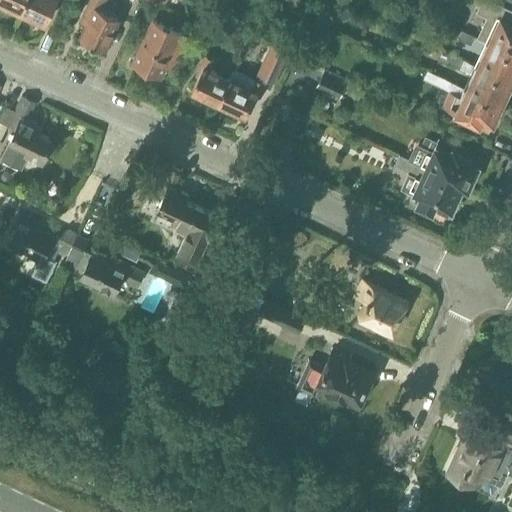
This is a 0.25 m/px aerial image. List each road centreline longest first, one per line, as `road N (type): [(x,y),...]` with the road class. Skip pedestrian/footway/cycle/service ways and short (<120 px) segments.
road 1 (residential): [(479,279),(0,60)]
road 2 (residential): [(391,463),(479,279)]
road 3 (primary): [(173,511),(0,437)]
